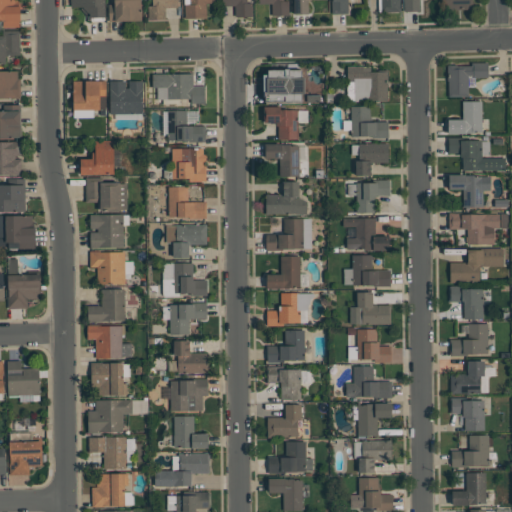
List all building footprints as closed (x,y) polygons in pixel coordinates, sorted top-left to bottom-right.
[(20,27),(20,4),(15,4),(15,0),(0,0),(0,19),(3,20),(3,27),(20,27)] [(70,0),(71,7),(83,7),(83,17),(105,16),(104,0),(70,0)] [(113,0),(114,4),(108,4),(108,21),(141,20),(140,0),(113,0)] [(178,8),(177,0),(152,0),(152,6),(148,6),(148,20),(166,20),(165,8),(178,8)] [(184,0),(185,18),(207,18),(206,3),(215,3),(215,0),(184,0)] [(235,17),(252,17),(252,2),(247,2),(246,0),(222,0),(222,5),(235,5),(235,17)] [(259,0),(259,4),(271,3),(272,16),(289,15),(288,1),(284,1),(284,0),(259,0)] [(294,0),(295,14),(308,14),(307,0),(294,0)] [(332,0),(332,14),(348,13),(348,0),(332,0)] [(380,0),(381,12),(400,12),(399,0),(380,0)] [(419,0),(405,0),(406,11),(420,11),(419,0)] [(473,8),(472,0),(442,0),(443,9),(473,8)] [(19,56),(20,30),(6,30),(5,35),(0,35),(0,64),(6,65),(6,55),(19,56)] [(488,77),(488,64),(448,64),(448,97),(468,97),(468,78),(488,77)] [(388,72),(370,71),(371,67),(347,66),(346,101),(387,102),(388,72)] [(303,69),(266,69),(266,94),(288,94),(288,100),(303,100),(303,69)] [(0,98),(19,98),(19,71),(0,71),(0,98)] [(205,103),(205,86),(193,86),(193,74),(152,74),(152,88),(157,88),(157,99),(191,99),(191,103),(205,103)] [(73,81),(73,118),(94,117),(93,110),(100,110),(100,98),(106,98),(106,80),(73,81)] [(110,114),(143,113),(142,80),(110,81),(110,114)] [(481,101),(462,101),(462,119),(448,119),(448,133),(482,133),(481,101)] [(351,137),(388,137),(388,121),(370,121),(370,107),(351,106),(351,137)] [(298,140),(298,123),(307,123),(308,109),(264,108),(264,123),(278,123),(278,140),(298,140)] [(0,110),(0,138),(20,138),(20,110),(0,110)] [(187,110),(166,111),(166,142),(205,141),(205,125),(187,126),(187,110)] [(481,158),(481,140),(460,140),(460,137),(447,137),(448,153),(462,153),(462,171),(505,170),(505,157),(481,158)] [(113,175),(113,140),(94,140),(94,159),(80,159),(80,174),(113,175)] [(0,175),(21,175),(21,141),(0,141),(0,175)] [(388,143),(352,144),(352,154),(355,154),(355,176),(371,176),(371,163),(388,162),(388,143)] [(280,176),(299,176),(298,144),(265,145),(265,160),(279,160),(280,176)] [(171,149),(172,181),(205,180),(204,148),(171,149)] [(483,207),(483,190),(490,190),(490,175),(449,175),(449,189),(463,189),(463,207),(483,207)] [(265,214),(306,215),(307,199),(298,199),(299,181),(283,181),(283,195),(266,194),(265,214)] [(127,211),(127,182),(85,182),(86,202),(100,202),(100,211),(127,211)] [(356,213),(376,213),(376,195),(389,196),(390,182),(347,182),(346,196),(356,196),(356,213)] [(25,185),(0,185),(0,211),(25,211),(25,185)] [(187,186),(168,187),(169,218),(206,217),(205,202),(188,202),(187,186)] [(123,214),(89,215),(89,231),(90,248),(123,247),(123,214)] [(34,215),(0,215),(0,235),(5,236),(5,247),(34,247),(34,215)] [(283,219),(284,234),(266,234),(266,250),(311,249),(311,218),(283,219)] [(389,250),(389,236),(374,236),(374,218),(343,218),(342,226),(355,226),(355,238),(346,238),(346,250),(389,250)] [(207,244),(206,224),(166,225),(166,243),(173,243),(173,258),(189,257),(188,245),(207,244)] [(450,282),(479,281),(479,266),(504,266),(503,248),(467,249),(467,262),(449,262),(450,282)] [(97,284),(125,284),(125,277),(133,277),(133,261),(125,261),(124,252),(89,252),(90,267),(97,267),(97,284)] [(371,255),(352,255),(352,269),(344,269),(344,286),(390,285),(390,270),(372,270),(371,255)] [(266,274),(267,288),(300,288),(299,256),(281,256),(281,274),(266,274)] [(163,295),(208,295),(207,280),(193,280),(193,263),(162,263),(163,295)] [(7,275),(8,308),(28,308),(28,299),(40,299),(39,274),(7,275)] [(482,319),(483,288),(449,287),(449,301),(464,302),(463,319),(482,319)] [(125,321),(124,289),(101,289),(101,305),(87,306),(88,321),(125,321)] [(390,305),(373,305),(372,292),(356,292),(357,306),(350,307),(350,325),(391,324),(390,305)] [(267,310),(266,324),(300,325),(300,311),(310,311),(310,293),(280,293),(280,310),(267,310)] [(170,334),(189,334),(189,319),(207,319),(207,304),(170,303),(170,334)] [(487,323),(468,324),(468,339),(450,339),(450,355),(488,354),(487,323)] [(96,358),(130,358),(130,343),(123,344),(123,325),(87,325),(87,339),(95,339),(96,358)] [(391,361),(391,346),(377,346),(377,329),(357,329),(357,361),(391,361)] [(304,330),(285,330),(285,345),(267,346),(267,361),(304,361),(304,330)] [(207,353),(190,353),(190,340),(176,340),(177,373),(208,373),(207,353)] [(19,401),(40,401),(39,368),(21,369),(21,360),(7,361),(7,396),(19,396),(19,401)] [(127,394),(127,384),(124,384),(123,362),(91,363),(91,395),(127,394)] [(392,397),(392,381),(373,381),(374,366),(353,366),(353,383),(345,383),(345,397),(392,397)] [(301,369),(267,368),(266,382),(281,383),(281,399),(300,399),(301,369)] [(202,411),(202,395),(208,395),(207,379),(170,380),(171,411),(202,411)] [(463,431),(484,430),(484,399),(450,399),(450,414),(463,414),(463,431)] [(131,400),(95,400),(95,411),(87,411),(88,433),(123,432),(123,414),(131,414),(131,400)] [(358,435),(377,435),(377,418),(391,418),(391,403),(357,404),(358,435)] [(267,417),(267,437),(297,437),(297,420),(302,420),(302,405),(285,405),(285,417),(267,417)] [(174,448),(208,448),(208,434),(193,433),(193,416),(174,416),(174,448)] [(451,451),(452,467),(489,466),(488,435),(468,435),(468,450),(451,451)] [(89,453),(103,452),(104,468),(126,468),(126,437),(88,437),(89,453)] [(392,459),(391,440),(354,441),(354,459),(358,459),(359,474),(375,473),(374,460),(392,459)] [(41,441),(9,442),(10,475),(30,474),(29,465),(42,464),(41,441)] [(268,472),(312,471),(312,458),(306,458),(305,441),(285,442),(285,456),(268,456),(268,472)] [(191,486),(191,474),(209,473),(208,453),(172,454),(172,470),(154,471),(155,487),(191,486)] [(485,472),(466,472),(466,490),(452,491),(452,505),(486,505),(485,472)] [(91,506),(133,506),(133,492),(127,492),(127,473),(98,474),(98,487),(91,487),(91,506)] [(379,477),(358,478),(358,494),(349,494),(350,509),(393,509),(392,494),(380,494),(379,477)] [(302,510),(303,479),(269,478),(268,492),(283,493),(283,510),(302,510)] [(209,494),(167,494),(167,510),(209,510),(209,494)]
